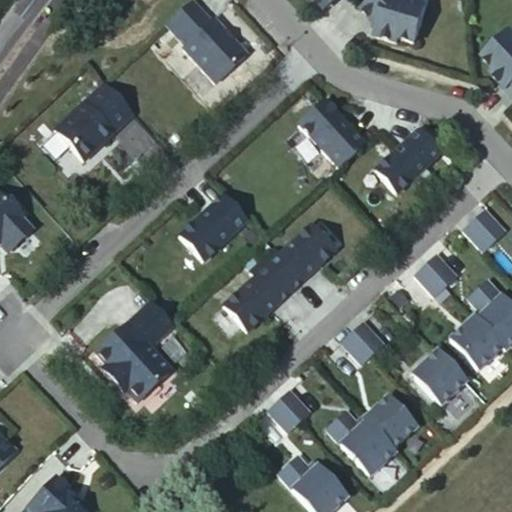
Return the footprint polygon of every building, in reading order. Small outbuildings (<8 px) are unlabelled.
[(314,0),(323,9),(332,0),(336,0),(314,0)] [(372,0),(362,10),(379,28),(376,37),(398,44),(399,39),(416,44),(427,7),(402,0),(372,0)] [(190,2),(164,26),(184,47),(181,49),(214,85),(245,56),(231,41),(229,43),(222,35),(224,33),(212,21),(209,23),(190,2)] [(511,86),(511,33),(484,59),(496,72),(492,75),(507,91),(511,86)] [(103,84),(53,130),(82,162),(132,116),(103,84)] [(349,131),(324,103),(298,127),(338,170),(360,149),(349,137),(349,131)] [(442,137),(419,130),(415,144),(407,141),(375,171),(397,194),(441,154),(438,151),(442,137)] [(415,144),(419,130),(407,141),(415,144)] [(363,146),(349,131),(349,137),(360,149),(363,146)] [(222,197),(206,212),(213,212),(225,200),(222,197)] [(206,212),(179,237),(202,262),(245,223),(225,200),(213,212),(206,212)] [(0,202),(0,238),(1,238),(7,244),(13,244),(24,234),(24,228),(19,222),(21,220),(5,202),(0,202)] [(482,213),(471,223),(492,245),(503,235),(482,213)] [(460,233),(481,255),(492,245),(471,223),(460,233)] [(304,279),(332,254),(308,228),(278,256),(273,252),(261,263),(286,290),(298,279),(304,279)] [(1,238),(0,238),(0,247),(4,252),(13,244),(7,244),(1,238)] [(423,267),(444,289),(455,279),(434,257),(423,267)] [(286,290),(261,263),(248,274),(253,279),(222,307),(246,333),(274,308),(274,302),(286,290)] [(412,277),(433,299),(444,289),(423,267),(412,277)] [(298,279),(286,290),(289,294),(304,279),(298,279)] [(511,345),(511,312),(486,284),(467,301),(476,311),(480,316),(474,322),(476,324),(500,351),(503,354),(511,345)] [(289,294),(286,290),(274,302),(274,308),(289,294)] [(171,327),(149,303),(93,354),(104,365),(121,384),(121,387),(125,392),(136,403),(169,373),(147,349),(171,327)] [(474,322),(480,316),(476,311),(470,317),(474,322)] [(474,322),(463,332),(465,334),(476,324),(474,322)] [(476,324),(465,334),(463,332),(450,343),(477,372),(500,351),(476,324)] [(349,335),(370,357),(381,347),(361,325),(349,335)] [(349,335),(338,345),(359,367),(370,357),(349,335)] [(445,341),(437,349),(460,373),(468,366),(445,341)] [(437,356),(424,367),(427,369),(414,381),(439,408),(463,384),(437,356)] [(121,384),(104,365),(100,369),(122,394),(125,392),(121,387),(121,384)] [(427,369),(424,367),(412,378),(414,381),(427,369)] [(287,392),(276,403),(296,425),(307,415),(287,392)] [(374,413),(376,415),(365,426),(390,453),(413,431),(386,402),(374,413)] [(265,413),(285,435),(296,425),(276,403),(265,413)] [(376,415),(374,413),(363,424),(365,426),(376,415)] [(352,425),(343,415),(324,433),(367,479),(392,456),(390,453),(365,426),(363,424),(356,430),(352,425)] [(359,419),(352,425),(356,430),(363,424),(359,419)] [(0,464),(12,452),(0,439),(0,464)] [(304,470),(295,460),(276,477),(307,511),(331,511),(343,501),(314,469),(308,474),(304,470)] [(310,464),(304,470),(308,474),(314,469),(310,464)] [(20,511),(73,511),(64,504),(69,499),(64,494),(66,492),(53,478),(20,511)] [(69,499),(64,504),(73,511),(76,511),(79,509),(69,499)]
